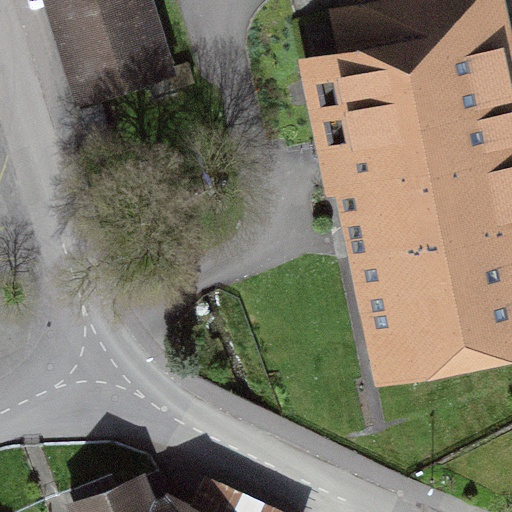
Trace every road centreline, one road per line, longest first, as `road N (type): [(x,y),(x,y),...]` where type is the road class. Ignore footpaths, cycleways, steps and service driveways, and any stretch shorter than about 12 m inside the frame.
road 1 (residential): [(84,373),(0,69)]
road 2 (residential): [(364,511),(84,373)]
